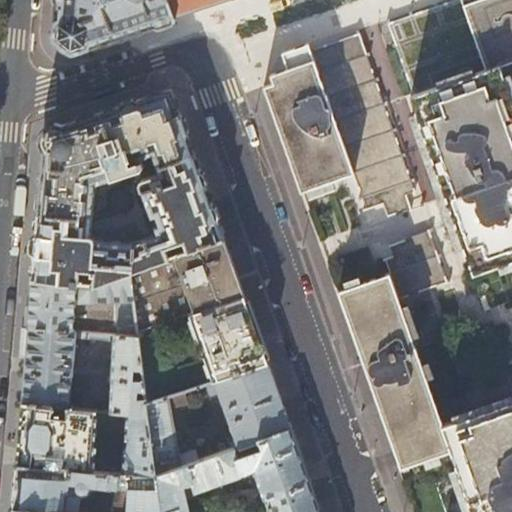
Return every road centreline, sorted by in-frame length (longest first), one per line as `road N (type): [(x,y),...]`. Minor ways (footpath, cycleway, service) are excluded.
road 1 (residential): [(13,89),(62,89),(192,48),(214,58),(367,511)]
road 2 (tertiary): [(0,247),(13,89)]
